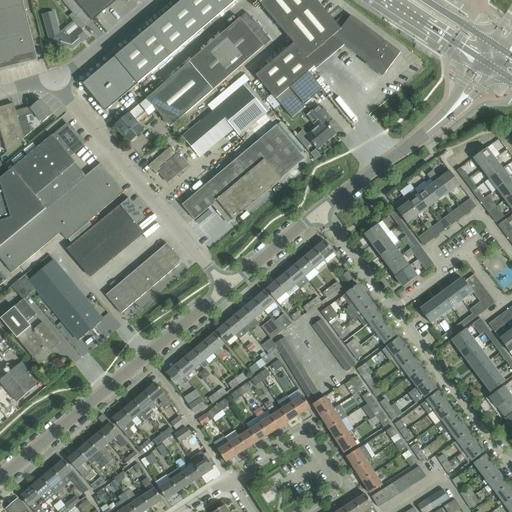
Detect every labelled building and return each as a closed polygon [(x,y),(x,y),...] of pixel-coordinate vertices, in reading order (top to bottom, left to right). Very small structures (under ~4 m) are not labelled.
[(0,0),(0,28),(28,22),(22,0),(0,0)] [(61,0),(75,16),(83,9),(93,20),(116,0),(126,0),(128,2),(130,0),(61,0)] [(316,0),(182,0),(99,71),(100,72),(89,82),(96,95),(94,97),(106,111),(237,0),(257,0),(294,43),(256,75),(276,99),(290,88),(308,72),(314,67),(307,58),(320,47),(325,53),(326,54),(327,54),(328,54),(329,54),(330,54),(331,54),(337,48),(341,43),(367,62),(365,64),(379,74),(379,75),(385,74),(385,73),(401,52),(351,15),(349,19),(344,15),(335,22),(316,0)] [(54,12),(43,15),(50,42),(72,49),(81,41),(82,42),(88,37),(81,30),(86,26),(78,18),(74,22),(79,28),(70,36),(60,33),(54,12)] [(135,120),(145,111),(149,115),(156,109),(171,126),(271,41),(247,13),(122,119),(115,125),(120,132),(122,131),(130,140),(128,141),(129,142),(143,130),(135,120)] [(0,70),(38,61),(28,22),(0,28),(0,70)] [(323,89),(308,72),(290,88),(304,105),(323,89)] [(269,116),(266,112),(269,110),(246,82),(242,86),(183,136),(201,157),(234,129),(242,139),(269,116)] [(292,118),(305,106),(304,105),(290,88),(276,99),(280,104),(292,118)] [(274,109),(280,104),(276,99),(270,104),(274,109)] [(0,107),(0,128),(7,152),(23,138),(31,132),(26,116),(35,114),(43,122),(52,114),(40,100),(32,107),(32,106),(16,111),(13,104),(0,107)] [(303,131),(296,136),(307,149),(313,143),(314,144),(313,144),(315,146),(317,148),(324,142),(327,139),(328,139),(335,133),(325,122),(330,118),(325,113),(327,112),(323,107),(322,108),(319,105),(312,111),(310,113),(314,118),(316,129),(307,136),(303,131)] [(46,208),(86,175),(68,154),(76,147),(78,150),(85,143),(75,131),(74,131),(67,124),(53,136),(52,135),(12,168),(0,178),(0,182),(11,218),(0,221),(0,247),(35,217),(46,208)] [(224,226),(217,218),(222,215),(229,223),(232,221),(231,220),(233,219),(240,213),(241,214),(242,212),(281,179),(280,179),(305,158),(277,125),(182,205),(195,220),(212,205),(217,211),(209,217),(208,216),(206,215),(204,216),(202,216),(202,217),(205,220),(201,224),(201,225),(201,224),(209,234),(215,234),(219,231),(220,231),(220,230),(224,226)] [(186,164),(179,155),(171,146),(149,165),(157,175),(162,170),(171,179),(183,169),(182,168),(186,164)] [(495,158),(487,147),(473,158),(481,169),(495,158)] [(315,149),(311,153),(316,160),(321,156),(315,149)] [(489,179),(503,168),(495,158),(481,169),(489,179)] [(60,233),(66,240),(124,192),(101,163),(86,175),(46,208),(35,217),(53,239),(60,233)] [(503,168),(489,179),(497,189),(511,179),(511,177),(511,170),(508,165),(503,168)] [(457,170),(457,171),(463,178),(467,175),(461,167),(457,170)] [(449,193),(439,178),(432,170),(426,174),(433,183),(428,186),(439,200),(449,193)] [(449,193),(460,184),(449,170),(439,178),(449,193)] [(471,189),(475,186),(469,178),(465,181),(471,189)] [(504,200),(511,193),(511,180),(511,179),(497,189),(504,200)] [(0,221),(11,218),(0,182),(0,221)] [(428,208),(439,200),(428,186),(418,194),(428,208)] [(478,199),(482,196),(477,188),(472,191),(478,199)] [(428,208),(418,194),(414,189),(404,196),(405,198),(418,216),(428,208)] [(480,202),(483,206),(491,200),(488,195),(480,202)] [(145,217),(129,198),(94,227),(118,255),(144,233),(137,224),(146,217),(145,217)] [(412,220),(418,216),(405,198),(399,202),(402,206),(397,210),(407,224),(408,224),(408,223),(409,223),(410,224),(412,222),(412,220)] [(466,214),(470,211),(464,203),(459,206),(466,214)] [(488,212),(491,216),(499,210),(496,206),(488,212)] [(455,222),(459,219),(453,211),(449,214),(455,222)] [(395,212),(390,215),(396,223),(401,220),(395,212)] [(0,258),(12,273),(53,239),(35,217),(0,247),(0,258)] [(445,230),(449,227),(443,219),(439,222),(445,230)] [(498,225),(501,229),(509,223),(506,219),(498,225)] [(402,222),(398,225),(404,233),(408,230),(402,222)] [(372,245),(386,234),(378,224),(364,234),(372,245)] [(105,265),(118,255),(94,227),(81,238),(105,265)] [(434,238),(439,235),(432,227),(428,230),(434,238)] [(406,236),(401,239),(404,244),(409,244),(411,248),(418,243),(416,240),(410,232),(406,236)] [(380,255),(394,245),(386,234),(372,245),(380,255)] [(424,246),(428,243),(422,234),(418,238),(424,246)] [(91,277),(105,265),(81,238),(67,249),(91,277)] [(324,260),(334,252),(324,241),(315,249),(324,260)] [(183,262),(167,243),(106,295),(121,313),(122,313),(123,312),(182,262),(183,262)] [(418,243),(410,249),(413,253),(421,247),(418,243)] [(388,266),(402,255),(394,245),(380,255),(388,266)] [(314,268),(324,260),(315,249),(305,257),(314,268)] [(421,264),(429,258),(426,253),(418,260),(421,264)] [(395,276),(410,266),(402,255),(388,266),(395,276)] [(305,276),(314,268),(305,257),(295,265),(305,276)] [(103,319),(53,260),(29,281),(78,340),(103,319)] [(295,284),(305,276),(295,265),(286,273),(295,284)] [(403,287),(417,276),(410,266),(395,276),(403,287)] [(353,278),(348,271),(343,275),(341,271),(337,274),(345,285),(353,278)] [(286,292),(295,284),(286,273),(276,281),(286,292)] [(478,279),(475,275),(474,274),(465,281),(468,286),(478,279)] [(465,281),(462,278),(452,286),(462,300),(473,292),(472,291),(468,286),(465,281)] [(472,291),(481,284),(478,279),(468,286),(472,291)] [(16,292),(22,286),(18,281),(11,286),(16,292)] [(276,300),(286,292),(276,281),(267,289),(276,300)] [(334,292),(342,287),(338,282),(330,287),(334,292)] [(358,284),(347,293),(351,299),(347,302),(350,306),(366,295),(358,284)] [(475,296),(485,288),(481,284),(472,291),(473,292),(475,296)] [(452,308),(462,300),(452,286),(441,294),(452,308)] [(327,298),(334,292),(330,287),(323,292),(327,298)] [(479,300),(489,293),(485,288),(475,296),(479,300)] [(265,310),(274,302),(265,291),(255,299),(265,310)] [(482,305),(492,298),(489,293),(479,300),(480,302),(482,305)] [(441,315),(452,308),(441,294),(431,301),(441,315)] [(350,306),(345,311),(352,320),(362,313),(373,305),(366,295),(350,306)] [(314,307),(322,302),(318,297),(310,302),(314,307)] [(482,305),(486,310),(496,303),(492,298),(482,305)] [(36,314),(23,299),(14,306),(0,317),(17,338),(31,326),(27,322),(36,314)] [(255,318),(265,310),(255,299),(246,307),(255,318)] [(431,323),(441,315),(431,301),(420,309),(431,323)] [(307,313),(314,307),(310,302),(303,307),(307,313)] [(336,313),(340,310),(334,302),(321,312),(329,322),(338,315),(336,313)] [(369,323),(381,315),(373,305),(362,313),(369,323)] [(259,323),(255,318),(246,307),(236,315),(250,331),(259,323)] [(473,307),(470,309),(473,313),(472,314),(475,318),(478,316),(479,315),(473,307)] [(295,322),(302,316),(298,311),(291,317),(295,322)] [(277,327),(281,332),(292,324),(284,314),(275,321),(278,326),(277,327)] [(465,326),(475,318),(472,314),(462,321),(465,326)] [(240,339),(250,331),(236,315),(226,323),(236,334),(240,339)] [(381,315),(369,323),(377,333),(388,325),(381,315)] [(499,316),(495,319),(501,327),(505,324),(499,316)] [(278,326),(275,321),(272,318),(262,326),(271,338),(272,339),(281,332),(277,327),(278,326)] [(484,332),(488,329),(480,318),(472,324),(480,335),(484,332)] [(321,319),(313,326),(316,330),(325,323),(321,319)] [(336,332),(342,328),(337,320),(331,325),(336,332)] [(457,332),(465,326),(462,321),(454,327),(457,332)] [(31,326),(17,338),(28,352),(38,364),(39,364),(53,353),(43,341),(52,333),(43,322),(33,330),(31,326)] [(226,343),(236,334),(226,323),(217,331),(226,343)] [(325,323),(316,330),(319,334),(328,327),(325,323)] [(388,325),(377,333),(384,343),(396,335),(388,325)] [(328,327),(319,334),(322,338),(331,331),(328,327)] [(336,332),(342,340),(348,335),(342,328),(336,332)] [(444,341),(455,333),(452,329),(441,337),(444,341)] [(460,350),(474,340),(466,329),(451,339),(460,350)] [(488,329),(484,332),(490,340),(494,337),(488,329)] [(510,352),(511,350),(511,332),(510,330),(499,338),(510,352)] [(334,336),(331,331),(322,338),(325,342),(334,336)] [(220,348),(224,344),(214,333),(205,341),(214,352),(218,357),(224,352),(220,348)] [(337,340),(334,336),(325,342),(328,346),(337,340)] [(278,347),(287,342),(285,337),(275,343),(278,347)] [(271,339),(272,339),(271,338),(262,345),(267,351),(266,351),(268,354),(269,353),(273,359),(281,353),(280,352),(278,347),(275,343),(274,343),(271,339)] [(387,347),(384,349),(391,359),(394,357),(406,348),(398,338),(390,344),(387,347)] [(498,350),(502,347),(496,339),(492,342),(498,350)] [(340,344),(337,340),(328,346),(331,351),(340,344)] [(467,361),(481,350),(474,340),(460,350),(467,361)] [(205,360),(214,352),(205,341),(195,349),(205,360)] [(351,341),(346,345),(351,352),(357,348),(351,341)] [(280,352),(290,346),(287,342),(278,347),(280,352)] [(340,344),(331,351),(335,355),(343,348),(340,344)] [(283,356),(293,351),(290,346),(280,352),(281,353),(283,356)] [(347,352),(343,348),(335,355),(338,359),(347,352)] [(357,348),(351,352),(357,360),(357,359),(363,355),(357,348)] [(406,348),(394,357),(401,366),(402,367),(413,358),(406,348)] [(209,365),(205,360),(195,349),(186,357),(195,368),(200,364),(204,369),(209,365)] [(475,371),(489,361),(481,350),(467,361),(475,371)] [(506,361),(510,357),(504,350),(500,353),(506,361)] [(286,361),(295,355),(293,351),(283,356),(286,361)] [(350,357),(347,352),(338,359),(341,363),(350,357)] [(273,359),(269,353),(268,354),(262,359),(266,365),(273,359)] [(289,365),(298,360),(295,355),(286,361),(289,365)] [(185,376),(195,368),(186,357),(176,365),(185,376)] [(350,357),(341,363),(344,367),(353,361),(350,357)] [(409,377),(421,368),(413,358),(402,367),(409,377)] [(276,371),(283,366),(279,359),(271,364),(276,371)] [(291,370),(301,364),(298,360),(289,365),(291,370)] [(353,361),(344,367),(347,372),(356,365),(353,361)] [(483,381),(497,371),(489,361),(475,371),(483,381)] [(260,369),(255,363),(249,368),(253,374),(260,369)] [(368,368),(367,367),(365,363),(357,369),(362,376),(368,373),(366,370),(368,368)] [(294,374),(304,369),(301,364),(291,370),(294,374)] [(15,367),(0,380),(0,382),(17,402),(36,386),(27,375),(25,373),(18,365),(15,367)] [(189,381),(185,376),(176,365),(166,374),(176,385),(181,380),(185,385),(189,381)] [(417,387),(428,378),(421,368),(409,377),(417,387)] [(265,369),(259,374),(264,380),(270,375),(265,369)] [(297,379),(306,373),(304,369),(294,374),(297,379)] [(491,392),(505,382),(497,371),(483,381),(491,392)] [(247,379),(247,378),(243,373),(235,378),(240,384),(247,379)] [(300,383),(309,377),(306,373),(297,379),(300,383)] [(371,390),(377,385),(368,373),(362,376),(371,390)] [(256,386),(264,380),(259,374),(251,380),(256,386)] [(354,396),(356,394),(365,388),(357,376),(346,384),(354,396)] [(302,388),(312,382),(309,377),(300,383),(302,388)] [(240,384),(235,378),(228,383),(232,389),(240,384)] [(417,387),(408,393),(416,404),(428,394),(436,388),(428,378),(417,387)] [(305,392),(314,386),(312,382),(302,388),(305,392)] [(165,408),(171,405),(164,393),(155,383),(144,392),(152,402),(158,397),(165,408)] [(246,383),(238,389),(243,395),(250,390),(246,383)] [(377,385),(371,390),(376,397),(382,393),(380,390),(377,385)] [(308,397),(317,391),(314,386),(305,392),(308,397)] [(497,408),(511,397),(503,386),(489,397),(497,408)] [(219,390),(216,392),(220,398),(227,393),(227,392),(223,387),(219,390)] [(236,401),(243,395),(238,389),(231,395),(236,401)] [(196,390),(184,398),(188,404),(200,397),(196,390)] [(310,401),(311,401),(320,395),(317,391),(308,397),(310,401)] [(434,410),(446,402),(438,391),(427,400),(434,410)] [(148,405),(152,402),(144,392),(134,401),(148,419),(155,413),(148,405)] [(212,404),(220,398),(216,392),(208,398),(212,404)] [(367,404),(374,399),(369,392),(362,396),(367,404)] [(300,415),(306,411),(310,408),(302,395),(292,402),(300,415)] [(320,417),(333,408),(326,396),(312,404),(320,417)] [(505,418),(511,412),(511,397),(497,408),(505,418)] [(230,405),(226,399),(226,398),(218,404),(223,410),(230,405)] [(385,410),(391,406),(386,398),(380,402),(385,410)] [(205,405),(204,405),(201,399),(189,406),(194,412),(205,405)] [(375,416),(382,411),(374,399),(367,404),(375,415),(375,416)] [(143,424),(148,419),(134,401),(123,410),(135,425),(135,424),(131,419),(136,416),(143,424)] [(289,422),(300,415),(292,402),(281,409),(289,422)] [(442,420),(453,412),(446,402),(434,410),(442,420)] [(223,410),(218,404),(211,409),(215,415),(223,410)] [(393,421),(398,417),(391,406),(385,410),(393,421)] [(328,429),(341,420),(333,408),(320,417),(328,429)] [(279,428),(289,422),(281,409),(271,416),(279,428)] [(130,429),(135,425),(123,410),(113,419),(121,429),(130,439),(135,434),(130,429)] [(382,411),(375,416),(380,422),(384,428),(390,423),(382,411)] [(202,425),(213,418),(209,412),(198,419),(202,425)] [(449,430),(461,422),(453,412),(442,420),(449,430)] [(184,422),(184,421),(179,416),(171,423),(176,429),(184,422)] [(268,435),(279,428),(271,416),(260,423),(268,435)] [(341,420),(328,429),(336,441),(349,433),(345,426),(342,421),(341,420)] [(402,435),(408,430),(400,420),(395,424),(402,435)] [(457,440),(468,432),(461,422),(449,430),(457,440)] [(124,439),(119,433),(111,423),(100,432),(108,442),(114,437),(122,448),(128,443),(124,439)] [(258,442),(268,435),(260,423),(249,429),(258,442)] [(392,426),(386,431),(391,438),(394,443),(401,439),(401,438),(398,434),(392,426)] [(174,431),(171,427),(161,434),(166,440),(172,435),(170,433),(174,431)] [(174,435),(175,435),(179,442),(191,435),(186,427),(174,435)] [(247,449),(258,442),(249,429),(239,436),(247,449)] [(407,441),(413,437),(408,430),(402,435),(407,441)] [(100,432),(89,441),(109,465),(110,464),(111,466),(116,461),(114,459),(103,446),(108,442),(100,432)] [(464,450),(476,441),(468,432),(457,440),(463,449),(464,450)] [(344,453),(357,445),(349,433),(336,441),(344,453)] [(158,446),(166,440),(161,434),(153,440),(158,446)] [(236,456),(247,449),(239,436),(228,443),(236,456)] [(399,450),(406,446),(401,439),(394,443),(399,450)] [(153,446),(151,442),(148,440),(138,449),(143,455),(153,446)] [(106,468),(109,465),(89,441),(79,450),(87,460),(91,456),(102,469),(105,467),(106,468)] [(464,450),(472,460),(475,458),(483,452),(476,441),(464,450)] [(226,462),(236,456),(228,443),(218,450),(226,462)] [(416,455),(421,451),(416,443),(411,447),(416,455)] [(162,444),(157,448),(160,453),(166,449),(162,444)] [(354,469),(367,460),(359,448),(346,457),(354,469)] [(82,464),(87,460),(79,450),(68,459),(85,479),(90,474),(82,464)] [(124,460),(128,465),(128,466),(140,457),(135,451),(124,460)] [(194,465),(201,476),(213,468),(208,461),(211,459),(207,452),(206,452),(207,452),(203,455),(201,451),(190,459),(194,465)] [(427,458),(421,451),(416,455),(421,462),(427,458)] [(443,466),(448,462),(443,454),(438,458),(443,466)] [(406,459),(411,467),(417,463),(412,455),(406,459)] [(482,474),(493,465),(486,455),(474,463),(482,474)] [(194,465),(188,469),(181,458),(175,462),(179,468),(182,473),(189,484),(201,476),(194,465)] [(81,480),(80,480),(64,460),(53,469),(67,485),(72,481),(82,493),(88,488),(81,480)] [(362,481),(375,473),(367,460),(354,469),(362,481)] [(453,469),(451,467),(455,464),(452,460),(448,462),(443,466),(447,473),(453,469)] [(489,484),(501,475),(493,465),(482,474),(489,484)] [(426,477),(422,470),(419,467),(414,470),(421,480),(426,477)] [(189,484),(182,473),(179,468),(168,475),(171,480),(178,491),(189,484)] [(53,469),(42,478),(50,488),(56,495),(67,485),(53,469)] [(415,483),(421,480),(414,470),(409,473),(415,483)] [(370,493),(383,485),(375,473),(362,481),(370,493)] [(410,487),(415,483),(409,473),(403,477),(410,487)] [(171,480),(168,475),(167,474),(156,482),(159,488),(166,499),(178,491),(171,480)] [(501,475),(489,484),(497,494),(508,485),(501,475)] [(452,480),(457,488),(462,484),(458,476),(452,480)] [(102,477),(90,485),(95,490),(106,482),(102,477)] [(405,490),(410,487),(403,477),(398,480),(405,490)] [(42,478),(31,487),(40,497),(45,504),(56,495),(50,488),(42,478)] [(154,488),(154,489),(151,483),(148,478),(142,482),(148,492),(143,496),(141,492),(140,492),(150,507),(162,500),(154,488)] [(399,494),(405,490),(398,480),(393,483),(399,494)] [(394,497),(399,494),(393,483),(388,487),(394,497)] [(504,504),(511,497),(511,490),(508,485),(497,494),(504,504)] [(35,501),(40,497),(31,487),(21,496),(29,506),(34,511),(42,511),(43,511),(35,501)] [(389,500),(394,497),(388,487),(382,490),(389,500)] [(465,501),(474,495),(469,488),(460,493),(465,501)] [(142,511),(150,507),(140,492),(135,496),(130,489),(124,493),(136,511),(142,511)] [(444,502),(449,499),(442,489),(437,492),(444,502)] [(383,504),(389,500),(382,490),(377,494),(383,504)] [(439,505),(444,502),(437,492),(432,495),(439,505)] [(116,504),(115,504),(117,508),(119,511),(136,511),(124,493),(119,496),(118,497),(121,501),(116,504)] [(376,511),(365,494),(354,500),(361,511),(376,511)] [(378,507),(383,504),(377,494),(372,497),(378,507)] [(434,509),(439,505),(432,495),(427,499),(434,509)] [(465,501),(470,508),(479,503),(474,495),(465,501)] [(18,498),(9,506),(14,511),(22,511),(27,508),(18,498)] [(82,510),(91,503),(87,499),(79,506),(82,510)] [(429,511),(434,509),(427,499),(422,502),(429,511)] [(447,511),(454,511),(461,508),(455,499),(444,506),(447,511)] [(70,500),(64,505),(65,506),(69,511),(75,506),(74,506),(70,500)] [(168,500),(153,508),(155,511),(164,511),(172,508),(168,500)] [(346,511),(361,511),(354,500),(344,507),(346,511)] [(421,511),(428,511),(429,511),(422,502),(417,505),(421,511)]
